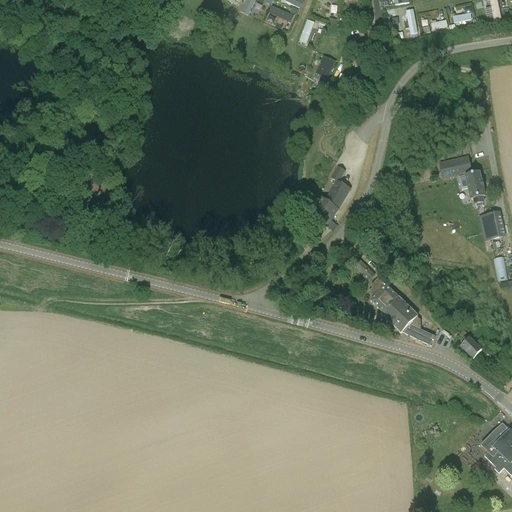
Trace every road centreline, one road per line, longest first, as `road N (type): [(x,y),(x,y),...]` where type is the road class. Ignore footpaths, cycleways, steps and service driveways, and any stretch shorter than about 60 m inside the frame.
road 1 (unclassified): [(245,306),(308,263),(356,210),(412,70),(443,51),(511,39)]
road 2 (primary): [(511,409),(445,362),(245,306)]
road 3 (primary): [(245,306),(0,244)]
road 4 (track): [(204,296),(116,303),(35,294)]
